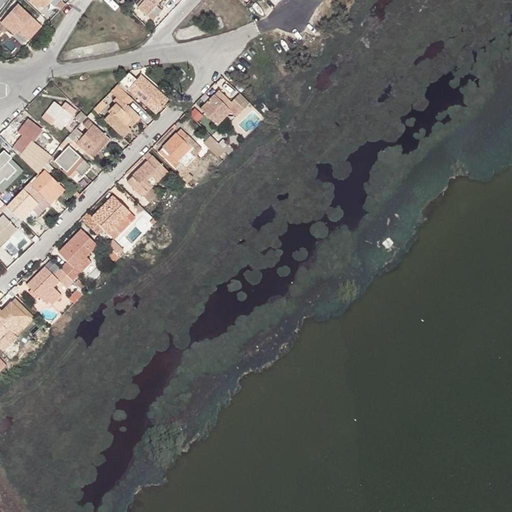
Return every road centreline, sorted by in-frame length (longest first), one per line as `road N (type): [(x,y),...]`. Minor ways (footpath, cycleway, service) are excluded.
road 1 (unclassified): [(157,54),(199,57),(202,84),(0,288)]
road 2 (unclassified): [(157,54),(37,71)]
